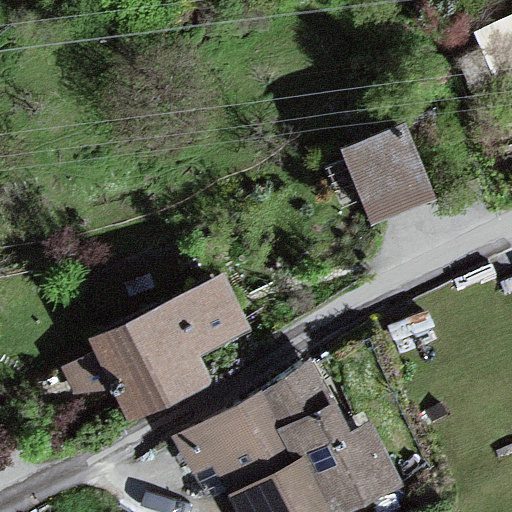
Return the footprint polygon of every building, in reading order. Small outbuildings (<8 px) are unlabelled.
[(511,20),(480,35),(502,84),(511,79),(511,20)] [(404,125),(343,151),(373,223),(434,197),(404,125)] [(222,274),(86,343),(126,422),(212,379),(201,357),(251,331),(222,274)] [(316,365),(172,435),(204,502),(302,454),(331,511),(343,511),(400,485),(369,422),(349,432),(316,365)] [(315,511),(296,464),(233,497),(242,511),(315,511)]
